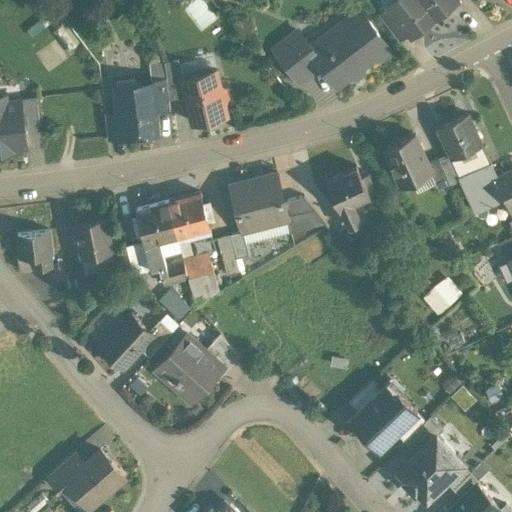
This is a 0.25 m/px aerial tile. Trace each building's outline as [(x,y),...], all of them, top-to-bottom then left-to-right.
[(180,0),(202,30),(219,18),(205,0),(180,0)] [(420,0),(391,0),(386,4),(388,5),(408,32),(410,35),(434,17),(420,0)] [(420,0),(434,17),(455,0),(420,0)] [(408,32),(388,5),(378,13),(398,39),(408,32)] [(309,46),(308,47),(320,63),(336,83),(347,75),(354,76),(361,70),(362,63),(371,56),(378,57),(389,48),(359,8),(309,46)] [(297,31),(275,48),(298,80),(320,63),(308,47),(309,46),(297,31)] [(186,94),(178,61),(165,64),(166,77),(169,98),(186,94)] [(215,71),(182,79),(193,121),(225,113),(223,102),(226,96),(225,90),(219,87),(215,71)] [(166,77),(151,79),(151,85),(155,112),(156,111),(170,109),(169,98),(166,77)] [(137,94),(116,96),(121,135),(121,136),(124,135),(128,139),(134,138),(138,134),(155,132),(153,116),(157,115),(156,111),(155,112),(151,85),(136,87),(137,94)] [(36,96),(20,99),(23,126),(40,124),(36,96)] [(0,100),(0,150),(13,149),(13,147),(25,146),(23,126),(20,99),(0,100)] [(118,111),(104,112),(107,136),(121,135),(118,111)] [(467,113),(437,127),(449,153),(452,158),(459,154),(482,144),(467,113)] [(414,134),(384,149),(401,186),(431,172),(432,171),(427,162),(414,134)] [(452,158),(449,153),(438,158),(450,184),(461,179),(460,176),(456,167),(452,158)] [(459,154),(452,158),(456,167),(463,163),(459,154)] [(438,158),(438,157),(427,162),(432,171),(431,172),(439,189),(450,184),(438,158)] [(490,162),(460,176),(461,179),(476,210),(504,197),(495,176),(496,176),(490,162)] [(356,167),(327,180),(341,209),(354,204),(370,196),(366,187),(371,184),(366,174),(361,177),(356,167)] [(511,168),(496,176),(495,176),(504,197),(511,213),(511,168)] [(277,172),(230,184),(242,230),(242,231),(243,231),(288,219),(289,219),(284,200),(277,172)] [(200,192),(168,201),(178,235),(209,227),(208,222),(214,220),(209,201),(203,203),(200,192)] [(326,222),(303,195),(284,200),(289,219),(288,219),(291,231),(326,222)] [(168,201),(136,209),(139,220),(133,221),(137,234),(143,232),(145,243),(178,235),(168,201)] [(354,204),(341,209),(350,226),(362,220),(354,204)] [(106,216),(75,222),(81,256),(113,249),(106,216)] [(378,243),(362,220),(350,226),(365,247),(370,244),(373,247),(378,243)] [(49,230),(17,234),(20,257),(33,256),(51,254),(52,254),(49,230)] [(249,254),(243,231),(242,231),(242,230),(230,234),(237,258),(249,254)] [(230,234),(217,237),(226,273),(239,270),(230,234)] [(128,250),(111,254),(115,267),(131,263),(128,250)] [(383,268),(368,251),(358,260),(372,277),(383,268)] [(208,252),(184,258),(188,275),(212,269),(208,252)] [(51,254),(33,256),(34,269),(52,267),(51,254)] [(184,258),(160,265),(164,282),(188,275),(184,258)] [(80,271),(66,273),(68,297),(83,295),(80,271)] [(426,292),(442,311),(468,290),(453,271),(426,292)] [(419,311),(388,277),(380,285),(413,323),(421,316),(419,311)] [(131,313),(101,345),(123,366),(140,348),(153,334),(149,330),(131,313)] [(172,331),(159,319),(149,330),(153,334),(140,348),(149,356),(172,331)] [(220,332),(204,349),(222,365),(220,368),(224,370),(238,354),(220,332)] [(186,333),(172,349),(177,352),(165,365),(177,376),(171,383),(191,401),(220,368),(222,365),(204,349),(186,333)] [(370,380),(348,400),(357,410),(378,389),(370,380)] [(357,410),(350,416),(379,447),(395,431),(416,411),(417,410),(398,391),(396,394),(385,383),(378,389),(357,410)] [(416,411),(395,431),(404,440),(425,420),(416,411)] [(425,420),(404,440),(415,452),(436,432),(442,427),(431,415),(425,420)] [(464,461),(436,432),(415,452),(398,468),(408,478),(405,480),(415,490),(417,488),(426,497),(445,479),(462,463),(464,461)] [(124,476),(100,449),(84,463),(66,478),(67,480),(90,506),(124,476)] [(73,452),(47,475),(59,487),(67,480),(66,478),(84,463),(73,452)] [(471,472),(462,463),(445,479),(454,488),(471,472)] [(479,480),(471,472),(454,488),(462,497),(476,483),(479,480)] [(498,511),(501,509),(476,483),(462,497),(445,511),(498,511)] [(235,511),(224,501),(213,511),(211,509),(207,511),(235,511)]
